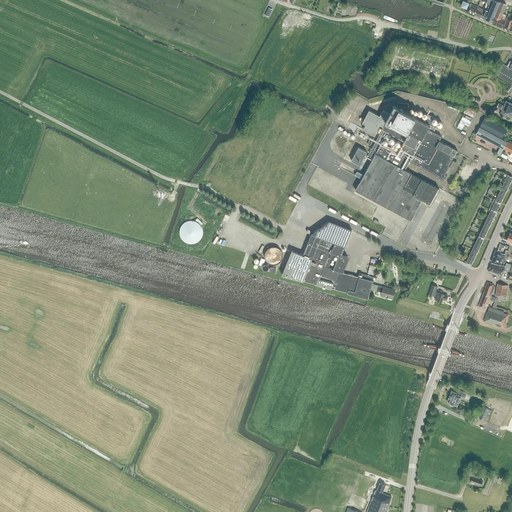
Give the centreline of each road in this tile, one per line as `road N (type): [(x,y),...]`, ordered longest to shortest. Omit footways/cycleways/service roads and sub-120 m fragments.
road 1 (tertiary): [(406,511),(424,401),(478,275)]
road 2 (unclassified): [(511,49),(481,50),(274,0)]
road 3 (unclassified): [(478,275),(403,251),(298,193)]
